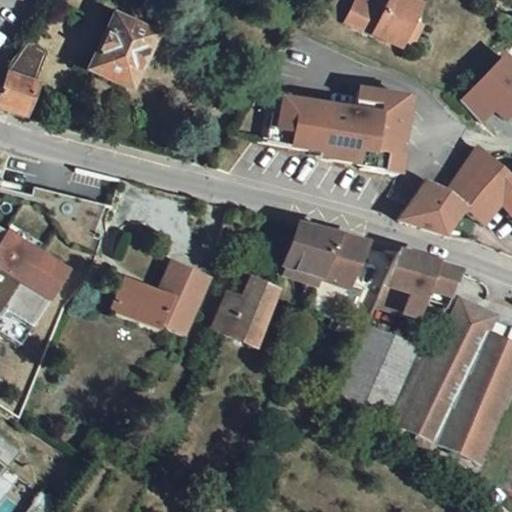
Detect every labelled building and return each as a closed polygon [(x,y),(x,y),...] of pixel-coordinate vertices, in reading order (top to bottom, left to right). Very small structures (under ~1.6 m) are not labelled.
[(390,0),(389,4),(379,0),(356,0),(346,22),(402,48),(422,5),(411,0),(390,0)] [(156,38),(108,15),(85,63),(93,68),(92,70),(130,88),(156,38)] [(6,79),(0,91),(0,110),(21,118),(35,88),(31,86),(46,57),(28,47),(6,79)] [(461,100),(481,120),(494,107),(505,117),(511,109),(511,59),(506,54),(461,100)] [(401,127),(406,101),(353,92),(349,114),(264,100),(257,143),(329,155),(328,160),(358,165),(357,169),(380,173),(394,175),(397,159),(392,158),(394,143),(398,144),(401,127)] [(190,127),(181,159),(195,163),(204,131),(190,127)] [(511,181),(511,178),(475,146),(443,192),(423,179),(408,201),(395,220),(444,234),(461,210),(480,226),(498,203),(511,181)] [(511,219),(511,181),(498,203),(511,219)] [(0,335),(18,347),(68,272),(0,226),(0,335)] [(336,239),(297,228),(281,267),(317,281),(336,239)] [(317,281),(303,312),(330,320),(343,290),(363,246),(336,239),(317,281)] [(432,265),(394,255),(372,301),(412,316),(423,290),(433,266),(432,265)] [(129,282),(114,315),(155,333),(158,327),(180,337),(205,279),(169,264),(156,293),(129,282)] [(460,275),(433,266),(423,290),(447,299),(460,275)] [(252,348),(275,292),(250,280),(240,301),(228,296),(213,331),(252,348)] [(426,442),(472,464),(483,443),(482,441),(498,403),(501,405),(511,378),(511,349),(502,345),(509,329),(492,321),(494,318),(459,300),(427,362),(417,357),(384,419),(394,423),(393,427),(415,437),(411,443),(407,441),(401,454),(414,461),(419,464),(426,452),(423,447),(426,442)] [(511,330),(509,329),(502,345),(511,349),(511,330)] [(327,398),(383,422),(384,419),(417,357),(358,331),(327,398)] [(0,496),(10,485),(0,477),(0,476),(20,451),(0,435),(0,496)]
